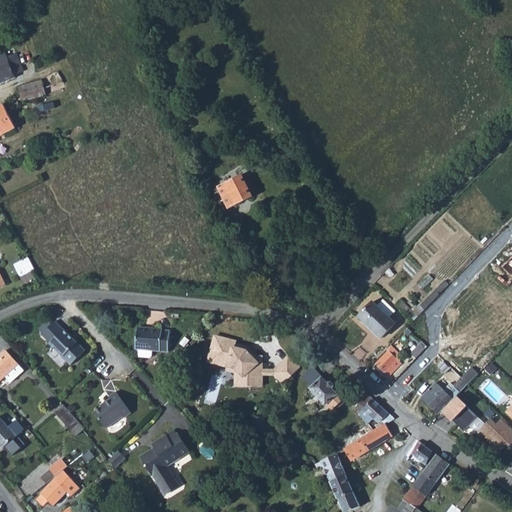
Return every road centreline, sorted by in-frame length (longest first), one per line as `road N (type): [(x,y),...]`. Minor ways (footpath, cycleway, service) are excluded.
road 1 (unclassified): [(0,317),(39,299),(99,293),(242,307),(316,335)]
road 2 (unclassified): [(316,335),(511,136)]
road 3 (unclassified): [(316,335),(434,437),(502,482)]
